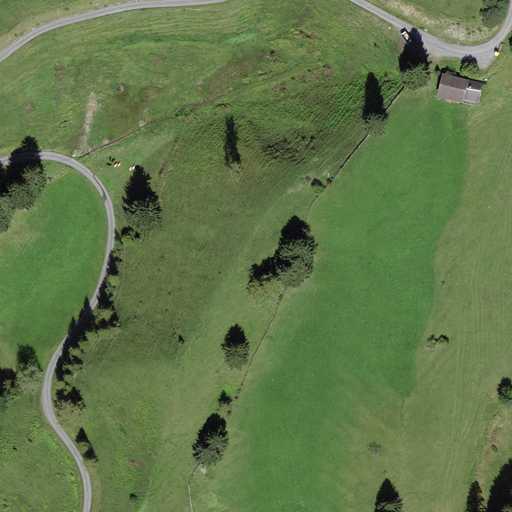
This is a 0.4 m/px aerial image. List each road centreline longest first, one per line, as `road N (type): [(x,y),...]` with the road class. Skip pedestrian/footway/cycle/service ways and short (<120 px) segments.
road 1 (unclassified): [(0,162),(40,154),(69,160),(99,186),(109,209),(101,284),(51,365),(47,389),(53,419),(86,478),(86,511)]
road 2 (unclassified): [(199,0),(75,18),(0,57)]
road 3 (unclassified): [(511,7),(500,36),(471,49),(358,0)]
